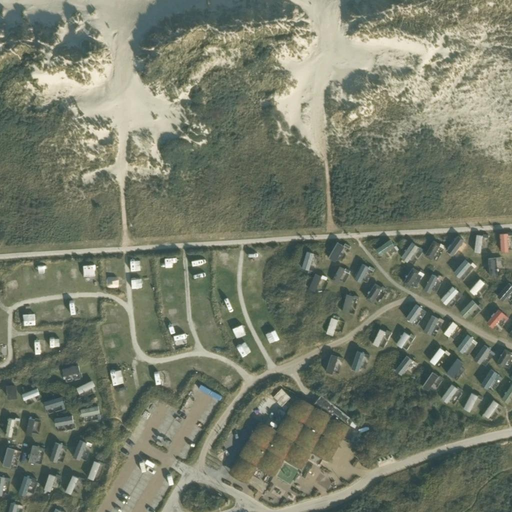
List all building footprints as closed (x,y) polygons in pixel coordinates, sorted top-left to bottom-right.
[(508,249),(507,232),(499,232),(500,250),(508,249)] [(480,252),(482,234),(476,233),(474,251),(480,252)] [(452,252),(461,238),(456,234),(451,242),(447,249),(452,252)] [(394,245),(390,238),(375,248),(379,254),(394,245)] [(440,243),(434,239),(425,254),(431,258),(440,243)] [(343,244),(337,240),(328,256),(335,260),(343,244)] [(418,245),(412,241),(406,249),(401,255),(407,260),(418,245)] [(308,269),(313,251),(306,250),(301,268),(308,269)] [(220,252),(220,260),(229,259),(228,251),(220,252)] [(497,274),(496,256),(488,256),(489,274),(497,274)] [(471,262),(465,258),(454,271),(459,275),(471,262)] [(360,281),(368,266),(362,263),(354,278),(360,281)] [(337,283),(345,268),(339,265),(332,280),(337,283)] [(418,270),(412,266),(403,281),(409,285),(418,270)] [(315,291),(321,275),(314,273),(308,289),(315,291)] [(430,292),(437,276),(431,273),(424,289),(430,292)] [(440,274),(434,287),(438,290),(445,277),(440,274)] [(484,281),(480,277),(469,289),(474,293),(484,281)] [(372,301),(381,286),(374,281),(365,297),(372,301)] [(503,300),(511,289),(511,284),(509,282),(497,295),(503,300)] [(458,290),(452,285),(440,298),(446,303),(458,290)] [(348,313),(352,295),(345,293),(344,300),(341,311),(348,313)] [(477,304),(472,299),(460,311),(465,316),(477,304)] [(422,307),(416,302),(405,317),(411,321),(422,307)] [(504,314),(498,309),(487,321),(492,326),(504,314)] [(430,334),(438,317),(431,314),(424,330),(430,334)] [(333,334),(338,319),(331,316),(326,332),(333,334)] [(449,336),(457,324),(452,321),(444,332),(449,336)] [(378,345),(385,330),(379,328),(372,343),(378,345)] [(402,347),(409,334),(404,331),(396,343),(402,347)] [(462,352),(473,337),(467,333),(456,347),(462,352)] [(480,363),(490,348),(484,344),(474,358),(480,363)] [(445,350),(439,346),(429,360),(434,364),(445,350)] [(502,367),(511,351),(505,347),(496,363),(502,367)] [(358,370),(364,352),(357,349),(351,367),(358,370)] [(337,355),(330,353),(325,371),(332,373),(337,355)] [(412,360),(406,356),(395,369),(401,374),(412,360)] [(452,376),(463,362),(457,357),(446,372),(452,376)] [(80,371),(79,364),(62,368),(64,375),(80,371)] [(497,372),(490,368),(480,383),(487,387),(497,372)] [(428,390),(438,375),(432,371),(422,386),(428,390)] [(95,385),(92,379),(76,388),(79,393),(95,385)] [(511,395),(511,383),(501,398),(508,402),(511,395)] [(457,388),(451,384),(440,398),(446,402),(457,388)] [(7,387),(8,398),(16,398),(15,386),(7,387)] [(40,393),(37,387),(22,393),(24,400),(40,393)] [(470,411),(478,395),(471,392),(463,408),(470,411)] [(64,403),(61,395),(50,398),(43,400),(46,408),(64,403)] [(328,461),(349,426),(345,425),(349,418),(323,397),(315,407),(296,396),(276,431),(259,421),(234,465),(251,475),(256,466),(274,476),(284,459),(301,469),(311,451),(328,461)] [(488,417),(498,403),(493,399),(483,414),(488,417)] [(99,412),(98,405),(81,408),(82,415),(99,412)] [(74,421),(72,414),(54,418),(56,425),(74,421)] [(11,436),(15,418),(9,417),(5,435),(11,436)] [(31,435),(35,418),(29,417),(26,434),(31,435)] [(80,459),(87,442),(80,439),(73,456),(80,459)] [(57,461),(62,444),(55,441),(50,459),(57,461)] [(35,463),(39,446),(33,444),(29,461),(35,463)] [(10,466),(15,448),(7,446),(2,464),(10,466)] [(94,479),(100,462),(94,460),(88,477),(94,479)] [(50,491),(56,475),(49,473),(44,489),(50,491)] [(26,495),(31,478),(24,475),(18,493),(26,495)] [(71,494),(78,477),(74,475),(73,475),(65,492),(71,494)] [(15,511),(18,504),(11,502),(7,511),(15,511)] [(20,503),(17,511),(23,511),(25,504),(20,503)]
